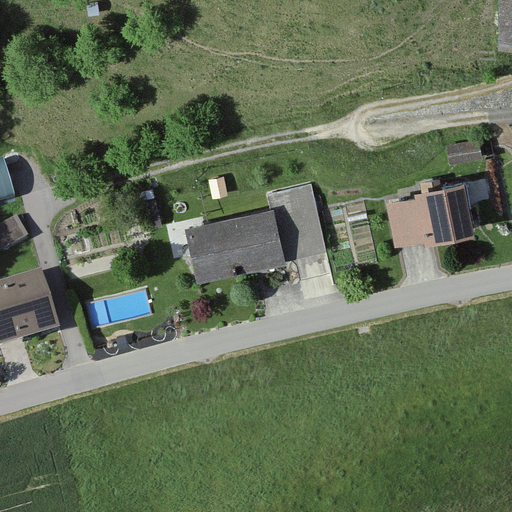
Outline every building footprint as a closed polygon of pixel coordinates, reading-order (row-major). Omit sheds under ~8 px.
[(511,0),(502,0),(496,2),(490,48),(511,50),(511,0)] [(3,160),(0,161),(0,202),(15,198),(3,160)] [(218,182),(207,186),(211,202),(223,199),(218,182)] [(456,184),(407,193),(408,199),(382,204),(390,247),(415,243),(415,247),(466,237),(456,184)] [(262,199),(266,214),(181,235),(194,287),(322,255),(305,188),(262,199)] [(159,228),(153,208),(133,214),(139,234),(159,228)] [(0,251),(24,239),(14,221),(0,228),(0,251)] [(0,351),(50,337),(33,279),(0,288),(0,351)] [(138,286),(86,300),(90,317),(143,303),(138,286)]
